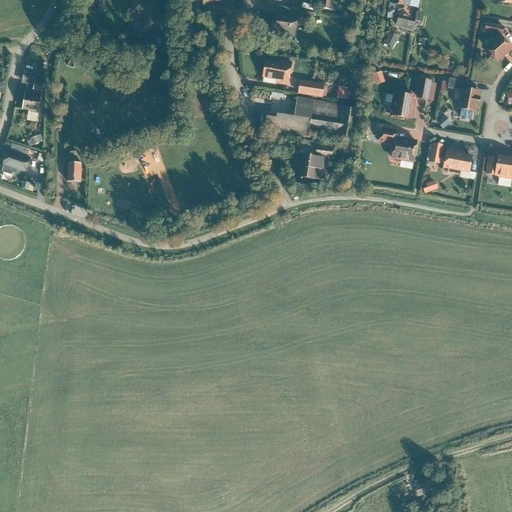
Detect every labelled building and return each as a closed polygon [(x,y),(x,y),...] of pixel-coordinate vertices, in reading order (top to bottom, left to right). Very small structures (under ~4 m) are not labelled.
[(98,2),(98,8),(108,8),(107,0),(93,0),(93,2),(98,2)] [(164,33),(163,0),(131,0),(132,15),(141,15),(141,34),(164,33)] [(333,0),(332,0),(320,0),(320,8),(332,9),(333,0)] [(418,22),(402,19),(400,28),(420,32),(424,12),(420,11),(418,22)] [(300,18),(274,16),(273,34),(298,36),(300,18)] [(508,33),(508,24),(489,24),(489,33),(508,33)] [(401,39),(391,34),(386,46),(396,50),(401,39)] [(485,51),(497,63),(511,50),(500,37),(485,51)] [(281,66),(266,64),(264,81),(289,85),(292,63),(282,61),(281,66)] [(431,82),(422,81),(420,98),(429,99),(431,82)] [(469,83),(451,81),(450,89),(462,91),(468,92),(469,83)] [(325,86),(300,83),(298,95),(323,99),(325,86)] [(348,89),(339,89),(338,99),(347,100),(348,89)] [(468,92),(462,91),(458,112),(472,114),(476,93),(468,92)] [(411,120),(415,97),(393,94),(390,117),(411,120)] [(42,98),(26,95),(23,110),(39,112),(42,98)] [(353,142),(357,110),(299,102),(297,117),(277,115),(277,119),(267,117),(265,135),(310,141),(311,137),(353,142)] [(441,122),(446,128),(454,122),(449,116),(441,122)] [(397,131),(382,130),(381,141),(396,143),(396,139),(397,131)] [(44,135),(29,139),(32,146),(46,141),(44,135)] [(416,162),(418,142),(396,139),(396,143),(394,159),(416,162)] [(299,179),(326,182),(329,159),(340,160),(341,149),(318,147),(317,158),(301,156),(299,179)] [(469,153),(446,149),(442,172),(461,175),(462,169),(473,171),(475,158),(468,157),(469,153)] [(36,158),(8,151),(4,166),(33,173),(36,158)] [(511,159),(502,157),(501,162),(498,178),(511,180),(511,159)] [(501,162),(490,160),(487,176),(498,178),(501,162)] [(82,183),(82,163),(68,163),(68,183),(82,183)] [(36,191),(38,184),(26,180),(24,187),(36,191)] [(440,181),(427,183),(429,192),(441,190),(440,181)] [(437,481),(418,488),(422,501),(441,495),(437,481)]
